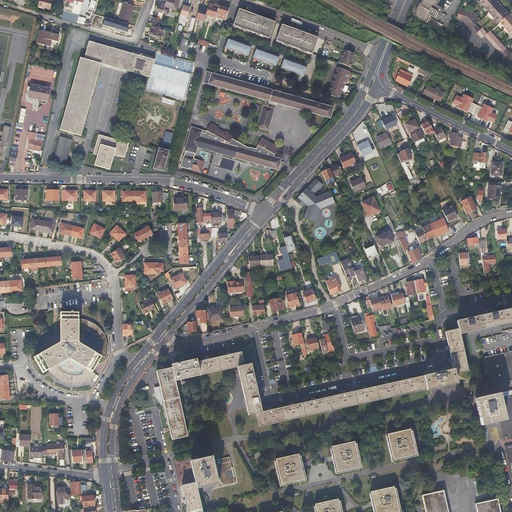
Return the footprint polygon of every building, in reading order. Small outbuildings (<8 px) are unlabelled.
[(45,5),(45,7),(50,8),(52,0),(38,0),(38,3),(45,5)] [(63,11),(78,15),(81,0),(65,0),(65,5),(63,11)] [(166,0),(165,4),(163,14),(167,15),(169,8),(176,10),(178,0),(166,0)] [(418,0),(411,12),(412,13),(420,0),(418,0)] [(420,0),(412,13),(424,21),(430,12),(434,0),(420,0)] [(434,0),(430,12),(431,12),(431,14),(434,16),(437,10),(436,10),(437,9),(440,10),(442,6),(436,2),(437,0),(434,0)] [(478,0),(498,21),(499,20),(509,31),(508,32),(511,36),(511,13),(510,11),(509,12),(503,6),(502,4),(497,0),(478,0)] [(129,20),(133,5),(123,2),(119,17),(129,20)] [(151,23),(153,24),(159,27),(160,23),(163,14),(165,4),(157,2),(154,12),(157,12),(156,18),(153,17),(151,23)] [(207,9),(205,14),(215,17),(218,6),(209,3),(207,9)] [(180,15),(187,17),(190,7),(183,5),(180,15)] [(215,17),(215,18),(224,21),(228,9),(218,6),(215,17)] [(461,6),(456,19),(463,21),(474,33),(476,31),(481,37),(484,34),(502,55),(503,54),(508,59),(510,58),(511,60),(511,53),(508,49),(508,50),(489,29),(486,32),(481,26),(479,28),(475,23),(479,19),(474,13),(472,11),(461,6)] [(195,19),(203,21),(205,14),(207,9),(199,7),(195,19)] [(236,21),(235,23),(234,25),(238,27),(239,28),(242,30),(245,30),(247,30),(255,33),(258,35),(261,36),(265,36),(269,38),(275,22),(256,14),(255,16),(252,16),(253,13),(249,11),(246,10),(242,10),(240,9),(236,21)] [(63,11),(61,18),(76,22),(78,15),(63,11)] [(130,24),(116,20),(115,24),(113,24),(112,28),(122,30),(122,31),(123,32),(124,31),(129,32),(130,28),(129,28),(130,24)] [(153,24),(148,34),(159,38),(163,28),(159,27),(153,24)] [(295,31),(282,26),(276,41),(281,42),(284,44),(287,45),(290,46),(298,49),(301,51),(304,52),(309,52),(313,54),(313,53),(318,40),(298,32),(295,31)] [(50,44),(52,38),(58,39),(59,33),(41,29),(38,42),(50,44)] [(298,30),(298,32),(318,40),(319,38),(298,30)] [(198,38),(196,42),(206,47),(208,42),(198,38)] [(232,41),(230,40),(227,49),(228,49),(231,51),(234,51),(240,54),(242,55),(245,55),(249,57),(252,48),(248,47),(246,45),(245,45),(243,45),(237,43),(235,42),(233,41),(232,41)] [(101,64),(150,78),(155,60),(89,41),(83,59),(80,58),(60,129),(81,135),(101,64)] [(155,60),(150,78),(147,89),(183,100),(194,64),(161,55),(163,49),(159,48),(155,60)] [(270,65),(272,58),(273,55),(271,55),(265,53),(264,52),(262,51),(261,51),(259,51),(256,50),(253,58),(256,59),(258,61),(260,62),(262,62),(268,64),(270,65)] [(351,62),(354,54),(345,51),(342,58),(340,58),(338,63),(349,67),(351,68),(353,63),(351,62)] [(272,58),(270,65),(272,66),(274,66),(277,67),(280,58),(277,57),(276,56),(273,55),(272,58)] [(287,61),(284,60),(281,68),(284,69),(286,71),(289,72),(290,72),(296,74),(298,75),(299,76),(301,76),(305,77),(308,68),(305,67),(304,66),(302,65),(300,65),(299,65),(293,63),(291,62),(289,61),(288,61),(287,61)] [(337,74),(347,78),(350,71),(338,67),(336,72),(338,73),(337,74)] [(207,71),(204,83),(208,84),(215,86),(264,99),(262,106),(268,107),(270,101),(330,118),(333,107),(207,71)] [(408,85),(413,75),(408,73),(407,75),(400,72),(396,79),(408,85)] [(329,94),(339,98),(347,78),(337,74),(335,73),(333,79),(335,80),(334,81),(332,80),(330,85),(332,86),(332,88),(330,87),(327,92),(330,93),(329,94)] [(440,101),(446,90),(436,85),(435,87),(428,83),(423,93),(440,101)] [(32,84),(29,95),(39,96),(39,98),(48,100),(50,90),(42,89),(43,86),(32,84)] [(461,98),(456,95),(453,103),(459,106),(458,108),(466,112),(468,111),(477,115),(476,118),(487,123),(488,121),(493,123),(497,115),(492,113),(494,109),(483,103),(481,107),(472,103),(474,99),(463,94),(461,98)] [(22,127),(26,105),(20,104),(16,126),(22,127)] [(275,109),(268,107),(262,106),(257,127),(269,130),(275,109)] [(503,107),(495,124),(503,127),(510,110),(503,107)] [(393,115),(381,120),(386,130),(397,125),(393,115)] [(419,127),(415,118),(405,123),(409,131),(410,131),(411,134),(414,141),(424,137),(420,130),(417,131),(415,128),(419,127)] [(433,130),(429,120),(421,124),(426,134),(433,130)] [(195,153),(197,147),(198,144),(203,145),(202,149),(251,162),(277,170),(280,162),(281,159),(274,157),(275,154),(279,148),(262,138),(256,148),(246,147),(240,147),(240,145),(243,145),(231,138),(233,136),(225,131),(223,133),(217,130),(218,128),(210,123),(204,134),(201,133),(202,130),(190,127),(183,150),(184,150),(182,156),(179,167),(187,169),(190,170),(200,173),(203,162),(192,159),(194,153),(195,153)] [(5,135),(1,135),(0,138),(0,158),(4,159),(11,127),(3,125),(1,132),(5,133),(5,135)] [(446,137),(442,127),(434,131),(438,140),(446,137)] [(449,143),(450,145),(461,148),(464,139),(458,137),(459,134),(452,132),(449,143)] [(34,150),(38,134),(30,133),(29,136),(30,137),(28,148),(31,149),(31,152),(34,152),(34,150)] [(382,147),(392,143),(392,142),(387,133),(378,137),(382,147)] [(45,136),(38,134),(34,150),(40,151),(40,150),(42,151),(45,136)] [(124,158),(128,143),(98,135),(93,154),(97,155),(94,165),(109,169),(113,155),(124,158)] [(66,163),(73,140),(60,136),(53,160),(66,163)] [(364,143),(357,146),(362,155),(372,150),(368,140),(363,142),(364,143)] [(19,146),(12,144),(8,164),(12,165),(13,161),(16,161),(19,146)] [(162,171),(168,150),(158,148),(153,168),(162,171)] [(414,189),(422,185),(419,178),(414,181),(405,162),(412,158),(408,150),(401,153),(401,154),(398,156),(414,189)] [(357,162),(352,152),(340,158),(345,168),(357,162)] [(474,162),(481,163),(481,165),(485,166),(486,154),(482,153),(482,154),(474,154),(474,162)] [(502,176),(503,165),(497,164),(497,162),(493,162),(491,175),(502,176)] [(342,172),(339,164),(331,168),(335,175),(342,172)] [(327,185),(336,181),(330,168),(322,172),(327,185)] [(365,185),(361,176),(350,181),(354,190),(365,185)] [(315,178),(295,200),(303,207),(305,204),(307,206),(303,218),(315,222),(319,210),(335,202),(330,190),(316,196),(315,195),(323,185),(315,178)] [(500,200),(501,187),(489,186),(488,198),(500,200)] [(26,200),(26,190),(16,190),(16,200),(26,200)] [(58,201),(58,191),(47,190),(47,201),(58,201)] [(75,201),(76,191),(65,191),(64,201),(75,201)] [(96,202),(96,192),(84,191),(84,201),(96,202)] [(114,202),(114,192),(103,191),(103,202),(114,202)] [(133,202),(133,192),(123,191),(122,202),(133,202)] [(145,192),(133,192),(133,202),(144,202),(145,192)] [(161,194),(161,192),(152,192),(152,202),(161,202),(161,201),(164,201),(165,194),(161,194)] [(359,202),(366,217),(379,212),(373,196),(359,202)] [(477,208),(471,197),(462,201),(467,213),(477,208)] [(186,209),(185,198),(172,198),(173,209),(186,209)] [(442,210),(447,220),(457,216),(452,205),(442,210)] [(220,222),(220,212),(211,212),(212,223),(220,222)] [(30,229),(41,231),(43,221),(32,218),(30,229)] [(431,225),(435,235),(448,229),(443,219),(431,225)] [(43,221),(41,231),(53,233),(55,223),(43,221)] [(176,222),(177,231),(185,231),(184,221),(176,222)] [(70,235),(73,225),(62,223),(60,232),(70,235)] [(101,238),(105,228),(95,223),(90,233),(101,238)] [(453,226),(456,232),(461,229),(457,223),(453,226)] [(399,239),(392,224),(389,225),(389,228),(390,230),(394,241),(399,239)] [(427,239),(435,235),(431,225),(430,224),(422,228),(423,229),(427,239)] [(84,228),(73,225),(70,235),(82,238),(84,228)] [(117,240),(124,232),(115,225),(109,233),(117,240)] [(146,225),(140,229),(144,236),(151,232),(146,225)] [(200,227),(195,227),(196,230),(196,235),(200,235),(200,239),(208,239),(208,237),(209,237),(209,233),(207,233),(207,234),(201,235),(200,227)] [(144,236),(140,229),(133,233),(137,241),(144,236)] [(419,243),(427,239),(423,229),(415,233),(419,243)] [(495,229),(495,240),(505,239),(505,229),(495,229)] [(394,241),(390,230),(377,236),(376,236),(378,242),(379,241),(381,246),(394,241)] [(185,231),(177,231),(178,239),(186,239),(185,231)] [(226,241),(225,232),(218,233),(218,242),(226,241)] [(287,233),(283,234),(286,247),(288,253),(296,250),(294,243),(293,243),(291,236),(287,237),(287,233)] [(408,249),(403,238),(399,240),(404,251),(408,249)] [(477,238),(467,239),(468,248),(474,247),(473,245),(478,244),(477,238)] [(186,239),(178,239),(178,247),(186,247),(186,239)] [(369,259),(378,254),(375,249),(373,243),(368,245),(365,239),(361,240),(369,259)] [(186,247),(178,247),(179,256),(187,255),(186,247)] [(288,253),(286,247),(281,248),(284,259),(278,260),(281,269),(282,270),(286,269),(286,266),(289,266),(288,262),(291,262),(288,253)] [(125,257),(118,248),(110,254),(118,263),(125,257)] [(3,249),(4,257),(12,257),(11,249),(3,249)] [(419,260),(421,259),(417,249),(408,252),(412,262),(419,260)] [(336,251),(327,254),(331,264),(339,261),(336,251)] [(468,253),(459,254),(461,272),(462,272),(461,265),(470,264),(469,261),(468,253)] [(327,254),(318,258),(320,264),(328,261),(330,264),(331,264),(327,254)] [(187,255),(179,256),(180,264),(188,263),(187,255)] [(273,255),(261,255),(261,257),(261,265),(262,266),(274,265),(273,255)] [(496,263),(495,255),(482,256),(482,260),(482,264),(483,273),(488,272),(488,264),(496,263)] [(46,266),(53,265),(52,256),(45,257),(46,266)] [(52,256),(53,265),(61,264),(60,256),(52,256)] [(37,258),(38,267),(46,266),(45,257),(37,258)] [(261,265),(261,257),(248,257),(249,266),(261,265)] [(29,259),(30,268),(38,267),(37,258),(29,259)] [(341,261),(348,279),(352,278),(351,275),(355,274),(354,272),(348,258),(341,261)] [(22,269),(30,268),(29,259),(21,260),(22,269)] [(72,271),(81,270),(80,262),(71,263),(72,271)] [(157,263),(157,262),(144,262),(145,273),(158,272),(158,271),(159,271),(160,270),(161,270),(162,269),(162,263),(157,263)] [(358,281),(366,278),(362,268),(354,272),(355,274),(358,281)] [(82,278),(81,270),(72,271),(72,280),(82,278)] [(186,282),(181,273),(170,279),(175,288),(186,282)] [(125,275),(124,287),(131,287),(134,287),(134,275),(125,275)] [(326,280),(331,293),(340,290),(336,280),(335,279),(331,281),(331,282),(329,282),(328,280),(326,280)] [(345,279),(338,282),(341,292),(349,289),(345,279)] [(427,283),(423,284),(422,280),(414,281),(416,294),(418,294),(426,292),(425,287),(428,286),(427,283)] [(8,282),(9,292),(22,291),(21,281),(8,282)] [(243,281),(235,282),(233,282),(232,281),(227,281),(228,292),(244,291),(243,281)] [(416,294),(414,281),(406,282),(408,290),(406,290),(407,296),(416,294)] [(0,293),(9,292),(8,282),(0,282),(0,293)] [(173,298),(168,289),(158,295),(162,303),(173,298)] [(316,299),(312,289),(303,292),(307,302),(316,299)] [(299,305),(296,292),(286,295),(289,307),(299,305)] [(404,303),(402,294),(392,297),(394,306),(404,303)] [(403,294),(402,294),(404,303),(406,303),(409,313),(412,312),(408,298),(404,299),(403,294)] [(381,308),(379,297),(369,299),(371,309),(373,309),(373,311),(381,308)] [(389,297),(380,300),(383,308),(383,310),(392,307),(389,297)] [(144,314),(149,311),(148,311),(151,309),(155,307),(151,298),(139,305),(144,314)] [(282,309),(280,298),(269,300),(271,311),(282,309)] [(264,313),(264,304),(251,305),(252,314),(264,313)] [(243,315),(242,306),(229,307),(230,317),(243,315)] [(208,308),(209,315),(209,321),(222,319),(221,307),(208,308)] [(205,310),(196,311),(196,316),(202,316),(203,321),(206,320),(206,315),(205,310)] [(508,323),(505,310),(493,313),(457,321),(459,329),(460,334),(508,323)] [(102,333),(98,328),(95,325),(90,322),(86,321),(81,319),(78,319),(78,313),(60,313),(60,343),(53,347),(34,357),(42,373),(48,370),(50,374),(54,378),(58,381),(63,383),(68,385),(74,385),(79,385),(85,383),(89,381),(92,379),(94,375),(93,373),(91,372),(101,357),(104,358),(107,354),(107,349),(106,343),(105,337),(102,333)] [(372,334),(375,334),(372,315),(366,316),(370,332),(371,331),(372,334)] [(356,317),(349,318),(352,334),(363,332),(360,317),(356,318),(356,317)] [(122,325),(123,335),(131,335),(131,325),(122,325)] [(460,334),(459,329),(446,332),(454,368),(455,374),(468,371),(460,334)] [(305,347),(304,343),(303,343),(301,333),(292,335),(294,345),(302,343),(302,347),(303,355),(306,354),(305,347)] [(324,340),(319,341),(322,353),(333,350),(332,346),(331,347),(329,335),(323,336),(324,340)] [(318,348),(316,338),(306,340),(308,350),(318,348)] [(511,350),(485,356),(492,387),(511,383),(511,350)] [(238,367),(244,365),(241,352),(196,362),(200,375),(238,367)] [(200,375),(196,362),(196,359),(172,364),(172,367),(175,381),(200,375)] [(256,413),(261,412),(255,386),(251,364),(244,365),(238,367),(248,414),(256,413)] [(175,381),(172,367),(157,371),(171,440),(187,436),(175,381)] [(455,374),(454,368),(424,375),(424,376),(427,389),(457,383),(455,374)] [(0,384),(8,384),(8,376),(0,376),(0,384)] [(427,389),(424,376),(388,384),(342,394),(261,412),(256,413),(259,426),(307,415),(335,409),(379,400),(427,389)] [(0,390),(0,392),(8,391),(8,384),(0,384),(0,390)] [(476,398),(482,425),(500,421),(504,441),(511,439),(511,393),(501,396),(500,394),(500,392),(494,394),(476,398)] [(415,454),(410,429),(387,434),(393,459),(415,454)] [(18,446),(23,446),(29,446),(29,435),(18,435),(18,446)] [(359,466),(353,441),(330,446),(335,471),(359,466)] [(57,454),(57,456),(57,458),(64,457),(63,444),(62,443),(46,444),(46,454),(57,454)] [(41,447),(35,446),(29,446),(28,457),(41,457),(41,447)] [(80,462),(79,450),(71,450),(71,463),(80,462)] [(303,478),(297,453),(275,458),(280,484),(303,478)] [(190,461),(195,483),(197,488),(213,484),(218,483),(214,463),(212,456),(190,461)] [(231,460),(214,463),(218,483),(213,484),(214,488),(236,483),(231,460)] [(161,463),(149,467),(151,473),(163,469),(161,463)] [(9,488),(8,488),(8,492),(14,492),(14,488),(17,488),(17,479),(9,479),(9,488)] [(28,482),(28,490),(28,498),(41,498),(41,484),(34,484),(34,482),(28,482)] [(197,488),(195,483),(182,486),(185,501),(187,511),(201,511),(201,509),(197,488)] [(71,500),(71,492),(65,492),(65,489),(65,486),(56,486),(56,499),(66,499),(66,500),(71,500)] [(393,511),(399,511),(393,486),(371,491),(376,511),(393,511)] [(422,495),(425,511),(447,511),(443,491),(422,495)] [(93,506),(93,501),(93,496),(82,496),(83,507),(93,506)] [(341,511),(338,498),(315,503),(317,511),(341,511)] [(499,511),(497,499),(476,504),(477,511),(499,511)]
